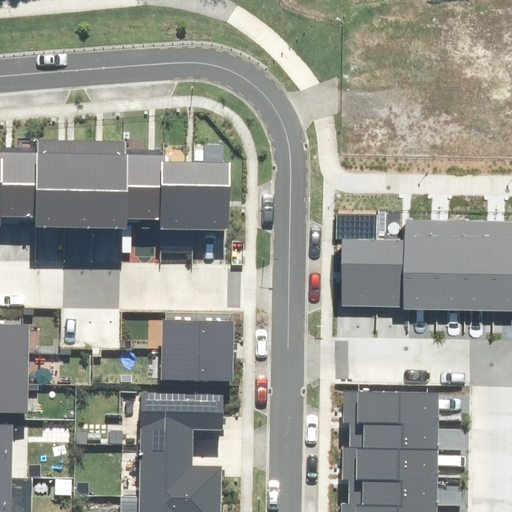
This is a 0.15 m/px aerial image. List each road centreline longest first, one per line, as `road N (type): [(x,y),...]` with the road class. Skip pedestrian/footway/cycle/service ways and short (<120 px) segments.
road 1 (residential): [(0,62),(198,53),(255,76),(285,118),(283,280)]
road 2 (residential): [(0,276),(283,280)]
road 3 (residential): [(282,344),(490,350)]
road 4 (residential): [(282,344),(278,511)]
road 5 (residential): [(490,350),(486,511)]
